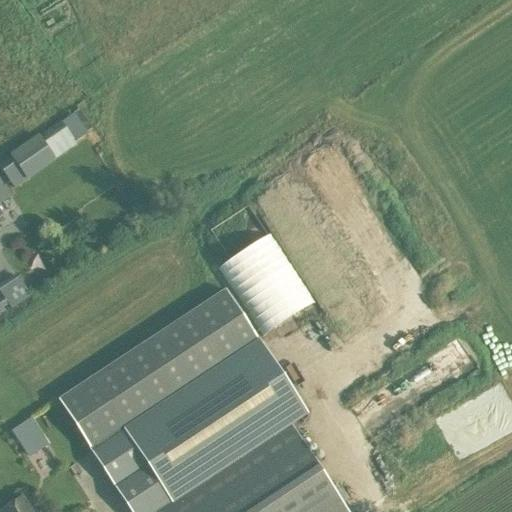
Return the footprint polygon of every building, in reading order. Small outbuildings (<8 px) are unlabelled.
[(38,136),(38,135),(9,156),(10,158),(0,164),(0,168),(13,189),(26,181),(78,145),(60,121),(38,136)] [(227,256),(214,265),(262,334),(314,299),(247,203),(209,229),(227,256)] [(31,297),(19,278),(0,290),(0,291),(4,297),(0,299),(0,311),(9,306),(11,308),(31,297)] [(90,449),(258,340),(225,289),(57,398),(90,449)] [(258,340),(90,449),(131,511),(147,511),(287,420),(305,408),(260,339),(258,340)] [(37,427),(31,419),(13,431),(18,439),(37,427)] [(349,511),(287,420),(147,511),(349,511)] [(28,511),(19,498),(0,511),(28,511)]
